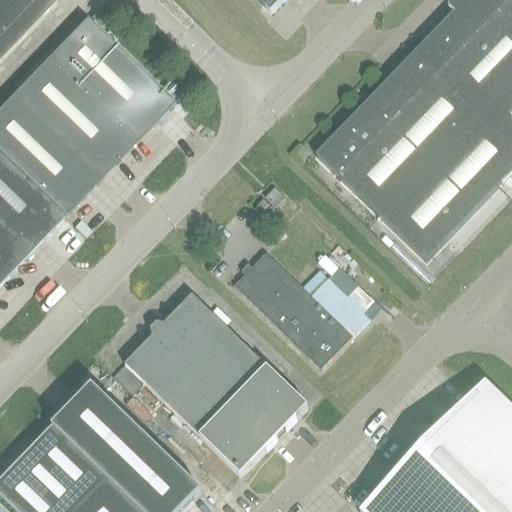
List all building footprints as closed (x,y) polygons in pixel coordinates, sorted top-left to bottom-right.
[(0,0),(0,66),(57,7),(49,0),(0,0)] [(254,0),(272,17),(287,0),(254,0)] [(317,159),(340,181),(426,264),(473,216),(511,175),(511,0),(470,0),(468,3),(465,0),(452,0),(449,3),(449,11),(455,16),(317,159)] [(105,25),(96,16),(89,23),(98,33),(105,25)] [(86,23),(0,112),(0,287),(174,107),(86,23)] [(277,209),(286,200),(277,191),(268,200),(277,209)] [(274,212),(264,202),(255,211),(266,221),(274,212)] [(242,275),(245,278),(234,290),(321,374),(354,340),(267,256),(253,271),(249,267),(242,275)] [(132,401),(145,387),(241,479),(308,409),(193,298),(165,327),(158,326),(151,332),(154,339),(112,382),(132,401)] [(511,511),(511,411),(486,387),(365,511),(511,511)] [(186,511),(202,496),(92,391),(0,487),(0,497),(15,511),(186,511)]
